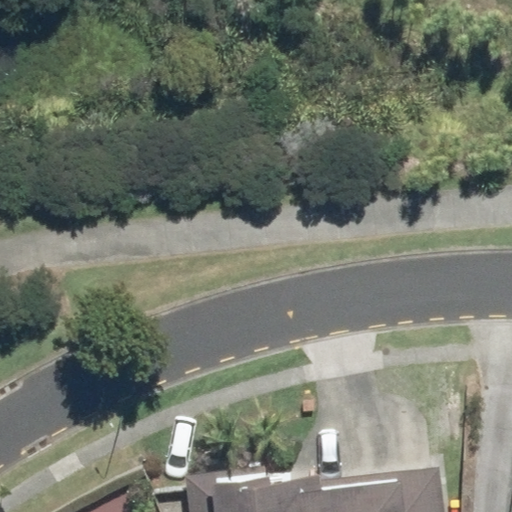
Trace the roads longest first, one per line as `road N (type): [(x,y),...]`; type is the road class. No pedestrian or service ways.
road 1 (residential): [(487,286),(220,328),(37,408),(0,436)]
road 2 (residential): [(496,511),(487,286)]
